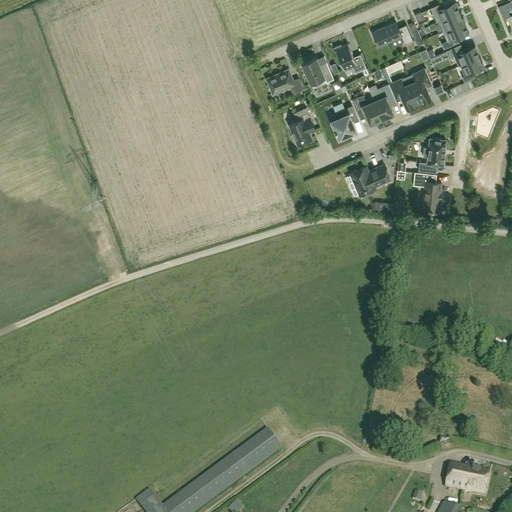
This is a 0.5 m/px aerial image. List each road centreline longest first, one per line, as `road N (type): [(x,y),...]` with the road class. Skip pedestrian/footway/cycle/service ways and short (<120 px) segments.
road 1 (track): [(207,511),(313,435),(340,438),(364,457)]
road 2 (residential): [(463,101),(316,166)]
road 3 (residential): [(401,0),(269,56)]
